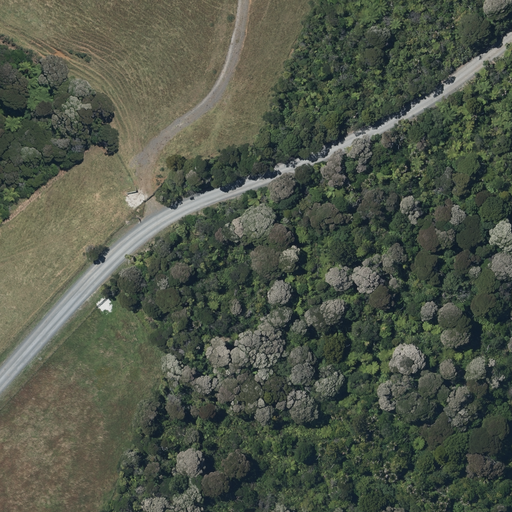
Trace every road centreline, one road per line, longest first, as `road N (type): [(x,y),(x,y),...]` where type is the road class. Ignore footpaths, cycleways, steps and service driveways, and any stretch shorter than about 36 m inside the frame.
road 1 (unclassified): [(511,27),(395,109),(129,226),(0,369)]
road 2 (track): [(153,214),(145,158),(162,136),(214,102),(240,33),(243,0)]
